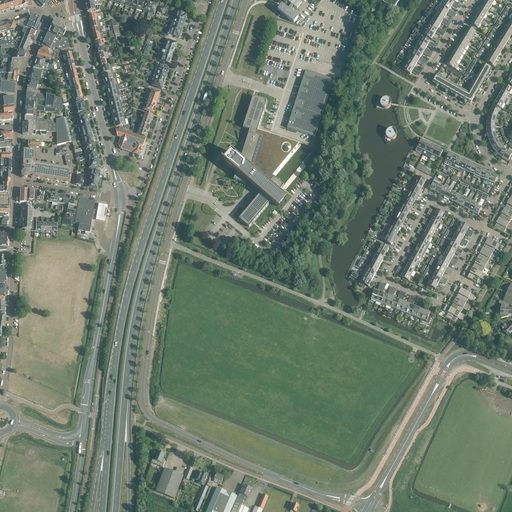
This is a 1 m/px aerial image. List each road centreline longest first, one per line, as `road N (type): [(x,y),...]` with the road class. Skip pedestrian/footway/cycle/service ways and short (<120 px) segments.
road 1 (tertiary): [(370,508),(180,433),(152,418),(142,399),(168,244),(247,0)]
road 2 (primary): [(223,0),(136,259),(106,449)]
road 3 (primary): [(124,396),(149,261),(235,0)]
road 4 (secondary): [(84,432),(119,197)]
road 5 (residential): [(481,227),(441,303),(386,280),(433,202)]
road 6 (residential): [(14,196),(1,406)]
road 7 (residential): [(147,168),(200,10)]
road 8 (residential): [(476,118),(420,84),(471,0)]
road 9 (secondary): [(109,155),(72,6)]
road 10 (secondary): [(370,508),(431,394)]
